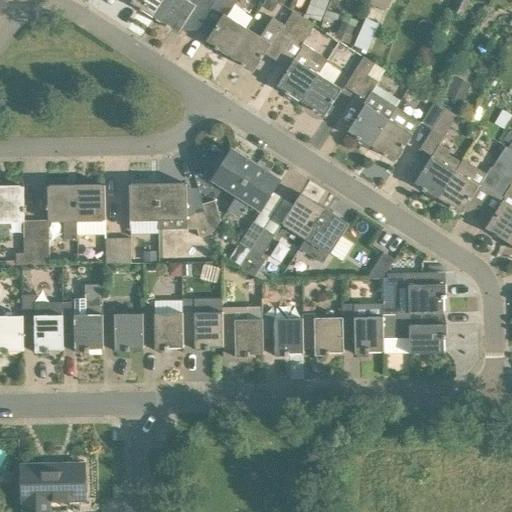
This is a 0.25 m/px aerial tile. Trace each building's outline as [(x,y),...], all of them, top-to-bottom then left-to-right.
[(133,0),(132,4),(155,19),(167,0),(133,0)] [(179,34),(187,20),(199,28),(215,2),(211,0),(167,0),(155,19),(179,34)] [(216,0),(215,2),(199,28),(200,28),(211,11),(222,18),(207,42),(230,57),(248,30),(227,17),(235,4),(231,1),(231,0),(216,0)] [(277,0),(268,0),(265,7),(287,18),(292,7),(277,0)] [(371,0),(370,4),(387,10),(391,0),(371,0)] [(260,38),(248,30),(230,57),(254,72),(279,33),(290,40),(304,19),(293,12),(285,26),(273,18),(260,38)] [(368,50),(379,21),(367,16),(356,45),(368,50)] [(278,87),(301,102),(318,75),(306,67),(315,52),(303,44),(315,26),(304,19),(290,40),(302,48),(278,87)] [(356,94),(361,85),(375,64),(364,57),(345,87),(356,94)] [(375,64),(361,85),(356,94),(366,101),(372,92),(386,71),(375,64)] [(342,90),(318,75),(301,102),(325,117),(342,90)] [(372,147),(389,120),(397,108),(372,92),(366,101),(364,104),(366,105),(348,132),(372,147)] [(421,124),(432,130),(446,109),(435,102),(421,124)] [(415,184),(439,199),(456,171),(442,163),(450,152),(440,145),(444,138),(443,137),(456,116),(446,109),(432,130),(420,149),(432,157),(415,184)] [(396,162),(413,135),(389,120),(372,147),(396,162)] [(511,151),(506,147),(492,169),(491,168),(481,183),(493,191),(511,161),(511,151)] [(237,195),(256,166),(232,151),(213,180),(237,195)] [(463,160),(456,171),(439,199),(462,214),(479,186),(469,180),(477,168),(463,160)] [(511,184),(511,161),(493,191),(504,198),(511,184)] [(256,166),(237,195),(228,211),(240,219),(249,203),(262,211),(280,181),(256,166)] [(130,221),(159,220),(158,185),(130,186),(130,221)] [(187,185),(158,185),(159,220),(188,220),(188,230),(197,230),(200,238),(212,234),(205,210),(187,215),(187,185)] [(48,187),(49,222),(64,222),(64,240),(77,239),(77,221),(77,186),(48,187)] [(105,186),(77,186),(77,221),(106,221),(105,186)] [(0,187),(0,235),(10,235),(9,223),(24,222),(24,187),(0,187)] [(282,224),(306,239),(325,210),(301,194),(282,224)] [(215,201),(203,205),(205,210),(212,234),(221,221),(215,201)] [(510,243),(511,239),(511,206),(503,201),(486,229),(510,243)] [(325,210),(306,239),(300,249),(323,264),(329,254),(330,255),(349,225),(325,210)] [(240,244),(251,251),(264,230),(253,223),(240,244)] [(264,230),(251,251),(239,270),(255,277),(265,260),(261,258),(275,236),(264,230)] [(119,264),(118,239),(106,239),(106,264),(119,264)] [(131,239),(118,239),(119,264),(131,264),(131,239)] [(37,265),(37,240),(24,240),(24,254),(16,254),(16,266),(37,265)] [(49,240),(37,240),(37,265),(50,265),(49,240)] [(367,279),(382,279),(395,260),(384,253),(367,279)] [(393,305),(383,306),(383,315),(431,314),(444,314),(444,299),(447,299),(447,295),(446,295),(446,285),(439,285),(439,273),(404,274),(404,286),(393,287),(393,305)] [(90,350),(104,350),(104,337),(103,310),(102,286),(86,286),(86,299),(75,299),(75,303),(63,303),(64,338),(75,337),(76,353),(86,353),(90,353),(90,350)] [(50,351),(64,351),(64,338),(63,303),(35,304),(35,296),(23,296),(23,316),(24,339),(35,338),(36,354),(46,353),(46,354),(50,354),(50,351)] [(250,355),(264,355),(264,342),(263,320),(247,320),(247,308),(223,308),(223,313),(224,343),(235,342),(236,358),(246,358),(250,358),(250,355)] [(170,349),(184,348),(184,335),(183,313),(155,314),(155,309),(143,310),(143,314),(144,336),(155,336),(156,351),(166,351),(166,352),(170,352),(170,349)] [(210,348),(224,348),(224,343),(223,313),(195,313),(195,309),(183,309),(183,313),(184,335),(195,335),(196,351),(206,350),(206,351),(210,351),(210,348)] [(130,349),(144,349),(144,336),(143,314),(115,315),(115,310),(103,310),(104,337),(115,337),(116,352),(126,352),(130,352),(130,349)] [(355,313),(343,314),(343,318),(344,340),(355,340),(356,355),(366,355),(366,356),(370,356),(370,353),(384,352),(384,340),(383,317),(355,318),(355,313)] [(330,353),(344,353),(344,340),(343,318),(315,319),(315,314),(303,314),(303,319),(304,341),(315,341),(316,356),(326,356),(330,356),(330,353)] [(383,315),(383,317),(384,340),(410,340),(410,354),(445,353),(445,339),(448,339),(448,335),(447,335),(447,325),(432,325),(431,314),(383,315)] [(290,354),(304,354),(304,341),(303,319),(275,320),(275,315),(263,315),(263,320),(264,342),(275,342),(276,357),(286,357),(290,357),(290,354)] [(9,352),(24,351),(24,339),(23,316),(0,316),(0,354),(7,354),(9,354),(9,352)] [(84,465),(63,465),(63,471),(23,472),(24,501),(24,511),(49,511),(50,501),(85,500),(84,465)]
